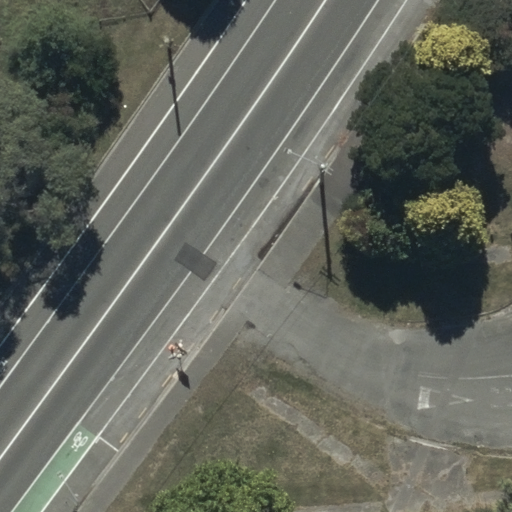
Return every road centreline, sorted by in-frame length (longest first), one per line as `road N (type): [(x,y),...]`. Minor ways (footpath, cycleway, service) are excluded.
road 1 (residential): [(170,226),(308,327),(375,363),(419,378),(511,381)]
road 2 (tertiary): [(170,226),(0,454)]
road 3 (tertiary): [(323,0),(170,226)]
